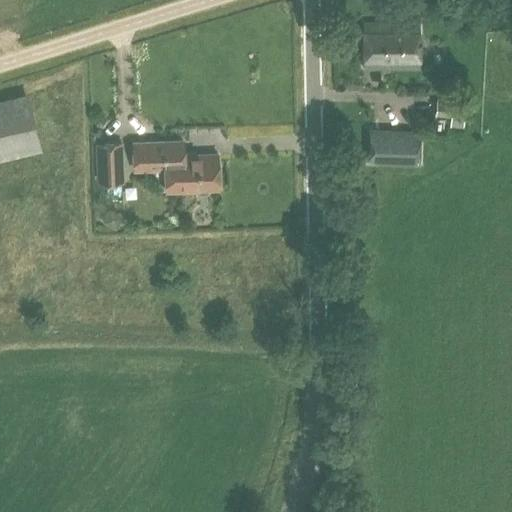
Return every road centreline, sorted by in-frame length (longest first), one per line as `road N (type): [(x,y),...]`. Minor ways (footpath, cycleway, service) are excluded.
road 1 (unclassified): [(297,511),(318,398),(313,0)]
road 2 (unclassified): [(0,71),(227,0)]
